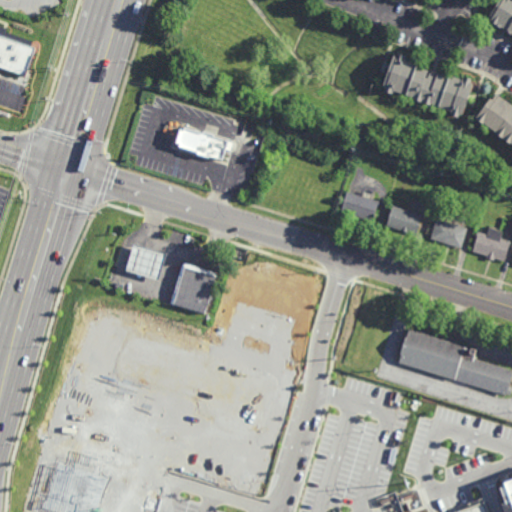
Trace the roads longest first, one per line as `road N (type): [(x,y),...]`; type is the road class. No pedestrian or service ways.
road 1 (residential): [(65,162),(511,303)]
road 2 (primary): [(0,379),(118,0)]
road 3 (residential): [(277,511),(312,408),(317,355),(345,251)]
road 4 (residential): [(511,67),(339,0)]
